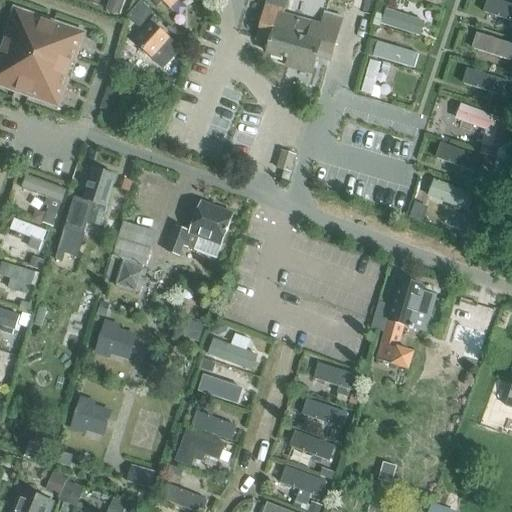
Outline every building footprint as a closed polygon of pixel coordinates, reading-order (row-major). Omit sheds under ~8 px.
[(159,0),(170,10),(180,0),(159,0)] [(314,74),(318,59),(330,63),(344,16),(325,11),(321,24),(285,14),(287,6),(288,0),(267,0),(256,41),(271,46),(269,54),(301,63),(299,69),(314,74)] [(511,6),(494,0),(490,0),(486,14),(511,22),(511,6)] [(141,2),(128,17),(140,28),(153,13),(141,2)] [(0,49),(0,87),(59,109),(85,34),(14,9),(0,49)] [(151,22),(132,42),(154,62),(163,70),(182,49),(173,41),(151,22)] [(100,109),(108,112),(110,113),(123,75),(131,78),(135,66),(118,60),(100,109)] [(460,88),(502,102),(507,87),(465,73),(460,88)] [(124,94),(117,115),(143,125),(155,91),(128,82),(128,83),(124,82),(120,92),(124,94)] [(435,161),(476,176),(481,161),(440,146),(435,161)] [(76,197),(58,259),(64,261),(66,252),(76,255),(86,223),(102,228),(109,207),(117,177),(114,176),(113,173),(107,171),(104,173),(95,170),(86,200),(76,197)] [(135,182),(125,179),(122,190),(132,193),(135,182)] [(216,259),(221,247),(233,215),(202,203),(191,233),(176,228),(167,253),(180,258),(184,247),(216,259)] [(46,215),(36,211),(32,222),(43,225),(46,215)] [(123,224),(112,259),(145,268),(155,233),(123,224)] [(44,262),(33,257),(29,267),(41,271),(44,262)] [(400,281),(392,306),(379,302),(371,330),(384,334),(377,361),(392,365),(409,370),(413,355),(397,350),(404,326),(425,332),(435,297),(421,293),(422,287),(400,281)] [(32,305),(22,302),(19,312),(29,315),(32,305)] [(101,302),(97,316),(105,318),(109,304),(101,302)] [(32,317),(23,314),(19,325),(28,328),(32,317)] [(112,356),(130,362),(137,335),(120,330),(121,326),(105,321),(94,355),(111,360),(112,356)] [(204,326),(190,321),(184,338),(198,343),(204,326)] [(310,379),(352,393),(357,378),(316,364),(310,379)] [(205,378),(200,393),(241,408),(247,393),(205,378)] [(305,394),(300,409),(341,423),(347,408),(305,394)] [(70,431),(85,436),(87,432),(105,438),(113,412),(95,406),(97,402),(81,397),(70,431)] [(188,426),(230,441),(235,426),(194,411),(188,426)] [(227,448),(186,434),(181,449),(222,463),(227,448)] [(30,442),(24,457),(45,465),(51,450),(30,442)] [(61,453),(57,464),(69,467),(73,456),(61,453)] [(382,463),(377,481),(391,485),(396,467),(398,460),(385,456),(382,463)] [(281,463),(276,478),(317,493),(323,478),(281,463)] [(126,483),(150,490),(155,475),(131,467),(126,483)] [(54,474),(48,492),(61,497),(67,482),(68,479),(61,477),(54,474)] [(165,481),(160,496),(201,511),(207,496),(165,481)] [(61,497),(60,501),(61,501),(73,506),(77,507),(84,488),(80,487),(68,482),(67,482),(61,497)] [(23,491),(14,511),(48,511),(52,503),(51,502),(41,498),(23,491)] [(132,511),(134,506),(113,500),(108,511),(88,511),(132,511)]
